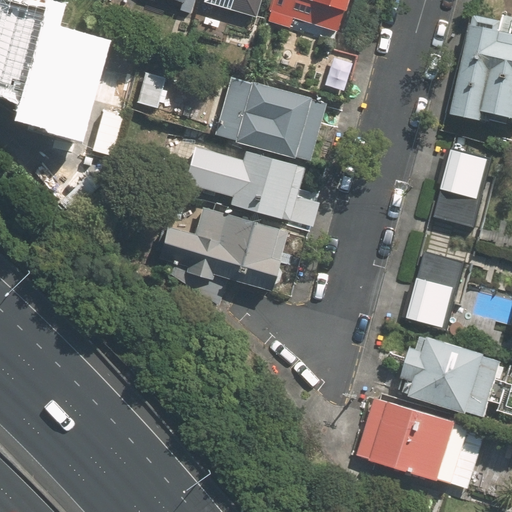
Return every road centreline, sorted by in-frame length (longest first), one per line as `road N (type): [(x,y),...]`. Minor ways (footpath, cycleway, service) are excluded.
road 1 (residential): [(428,0),(344,300),(316,342)]
road 2 (motorway): [(0,398),(112,511)]
